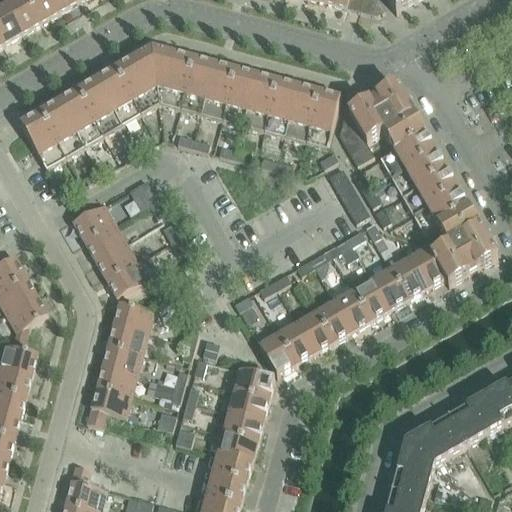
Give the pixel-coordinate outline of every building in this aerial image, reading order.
[(5,10),(23,40),(41,29),(24,0),(11,0),(15,4),(5,10)] [(60,18),(49,0),(24,0),(41,29),(60,18)] [(49,0),(60,18),(79,7),(74,0),(49,0)] [(328,0),(326,7),(348,13),(351,0),(328,0)] [(360,17),(365,0),(351,0),(348,13),(360,17)] [(378,2),(376,0),(365,0),(360,17),(373,20),(378,2)] [(386,0),(397,19),(429,0),(386,0)] [(378,2),(373,20),(377,21),(386,16),(378,2)] [(0,43),(4,51),(23,40),(5,10),(0,12),(0,43)] [(160,110),(202,121),(215,71),(153,54),(97,87),(123,131),(160,110)] [(257,82),(236,76),(215,71),(202,121),(244,132),(257,82)] [(299,93),(278,87),(257,82),(244,132),(286,143),(299,93)] [(85,153),(104,142),(123,131),(97,87),(60,108),(85,153)] [(368,149),(384,140),(395,157),(395,158),(426,139),(399,94),(394,92),(350,118),(368,149)] [(341,104),(320,98),(299,93),(286,143),(328,154),(341,104)] [(47,175),(67,164),(85,153),(60,108),(22,130),(47,175)] [(368,149),(350,118),(345,120),(340,140),(358,171),(375,161),(368,149)] [(381,165),(392,184),(403,203),(448,177),(426,139),(395,158),(395,157),(381,165)] [(193,154),(196,145),(180,141),(178,150),(193,154)] [(135,153),(140,161),(153,153),(149,145),(135,153)] [(196,145),(193,154),(208,158),(211,149),(196,145)] [(235,165),(237,156),(222,152),(220,161),(235,165)] [(140,161),(135,153),(122,161),(126,168),(140,161)] [(237,156),(235,165),(250,169),(252,160),(237,156)] [(321,166),(325,174),(339,167),(334,159),(321,166)] [(277,176),(279,167),(264,163),(262,172),(277,176)] [(98,174),(103,182),(116,174),(111,166),(98,174)] [(279,167),(277,176),(292,180),(294,171),(279,167)] [(103,182),(98,174),(84,182),(89,190),(103,182)] [(337,178),(344,192),(351,188),(343,174),(337,178)] [(403,203),(414,222),(425,241),(439,233),(438,233),(470,215),(448,177),(403,203)] [(344,192),(337,178),(330,182),(338,196),(344,192)] [(365,200),(373,195),(365,182),(357,186),(365,200)] [(351,188),(344,192),(338,196),(341,202),(355,194),(351,188)] [(60,196),(64,204),(78,197),(73,189),(60,196)] [(150,211),(158,206),(150,193),(142,197),(150,211)] [(345,209),(359,201),(355,194),(341,202),(345,209)] [(373,195),(365,200),(373,214),(381,209),(373,195)] [(349,216),(356,212),(363,208),(359,201),(345,209),(349,216)] [(158,206),(150,211),(158,224),(166,220),(158,206)] [(356,212),(364,225),(371,221),(363,208),(356,212)] [(85,248),(116,230),(105,211),(74,229),(85,248)] [(364,225),(356,212),(349,216),(357,229),(364,225)] [(384,214),(376,219),(384,232),(392,228),(384,214)] [(439,233),(449,251),(433,260),(447,285),(446,285),(450,292),(498,264),(470,215),(438,233),(439,233)] [(375,229),(367,233),(375,247),(383,243),(375,229)] [(116,230),(85,248),(96,267),(127,249),(116,230)] [(172,248),(180,244),(172,230),(164,235),(172,248)] [(348,244),(353,252),(366,245),(362,237),(348,244)] [(383,243),(375,247),(381,257),(389,252),(383,243)] [(180,244),(172,248),(180,262),(188,257),(180,244)] [(353,252),(348,244),(335,252),(339,260),(353,252)] [(127,249),(96,267),(107,286),(138,268),(127,249)] [(428,295),(446,285),(447,285),(433,260),(429,253),(410,264),(428,295)] [(311,266),(316,274),(329,266),(324,258),(311,266)] [(16,263),(0,271),(0,298),(27,282),(16,263)] [(391,275),(409,306),(428,295),(410,264),(391,275)] [(316,274),(311,266),(297,274),(302,282),(316,274)] [(107,286),(118,305),(149,287),(144,278),(138,268),(107,286)] [(150,275),(144,278),(149,287),(158,282),(154,276),(150,275)] [(372,286),(391,317),(409,306),(391,275),(372,286)] [(274,288),(278,296),(292,288),(287,280),(274,288)] [(0,307),(7,319),(38,301),(27,282),(0,298),(0,307)] [(354,297),(372,328),(391,317),(372,286),(354,297)] [(278,296),(274,288),(260,296),(265,304),(278,296)] [(335,308),(353,339),(372,328),(354,297),(335,308)] [(38,301),(7,319),(18,339),(14,353),(24,355),(30,332),(49,321),(38,301)] [(254,310),(249,302),(235,310),(240,318),(252,311),(254,310)] [(353,339),(335,308),(316,318),(334,350),(353,339)] [(149,340),(155,318),(120,309),(115,330),(149,340)] [(252,311),(240,318),(247,329),(259,322),(252,311)] [(334,350),(316,318),(298,329),(316,360),(334,350)] [(279,340),(297,371),(316,360),(298,329),(279,340)] [(109,351),(144,360),(149,340),(115,330),(109,351)] [(187,350),(196,352),(200,337),(191,335),(187,350)] [(279,340),(260,351),(278,382),(297,371),(279,340)] [(217,365),(218,359),(221,351),(208,347),(204,362),(217,365)] [(0,364),(0,371),(33,381),(39,359),(24,355),(14,353),(4,350),(0,364)] [(196,352),(187,350),(183,365),(192,367),(196,352)] [(144,360),(109,351),(104,372),(138,381),(144,360)] [(199,365),(195,380),(204,382),(208,367),(199,365)] [(33,381),(0,371),(0,394),(27,402),(33,381)] [(138,381),(104,372),(98,393),(133,402),(138,381)] [(241,376),(235,398),(270,407),(276,385),(241,376)] [(176,392),(185,394),(189,379),(180,377),(176,392)] [(505,431),(511,426),(511,386),(487,401),(505,431)] [(163,388),(160,401),(172,404),(176,392),(163,388)] [(185,394),(176,392),(172,404),(172,407),(181,409),(185,394)] [(187,407),(196,410),(200,395),(191,392),(187,407)] [(127,424),(133,402),(98,393),(88,430),(104,434),(108,419),(127,424)] [(27,402),(0,394),(0,416),(22,423),(27,402)] [(270,407),(235,398),(230,418),(264,428),(270,407)] [(487,401),(468,412),(436,430),(436,429),(430,433),(431,433),(406,448),(436,471),(448,464),(452,470),(466,461),(462,456),(505,431),(487,401)] [(196,410),(187,407),(183,423),(192,425),(196,410)] [(22,423),(0,416),(0,439),(16,444),(22,423)] [(166,435),(170,420),(162,418),(158,433),(166,435)] [(224,439),(259,448),(264,428),(230,418),(224,439)] [(170,420),(166,435),(173,437),(177,422),(170,420)] [(184,452),(188,436),(180,434),(176,450),(184,452)] [(188,436),(184,452),(191,454),(195,438),(188,436)] [(0,461),(11,465),(16,444),(0,439),(0,461)] [(259,448),(224,439),(218,460),(253,469),(259,448)] [(425,511),(427,506),(436,471),(406,448),(398,476),(397,476),(396,482),(388,511),(425,511)] [(241,511),(242,511),(246,500),(253,469),(218,460),(210,490),(204,511),(241,511)] [(11,465),(0,461),(0,484),(5,486),(11,465)] [(77,473),(67,510),(74,511),(103,511),(107,498),(88,492),(92,477),(77,473)] [(480,509),(491,511),(493,505),(481,502),(480,509)]
